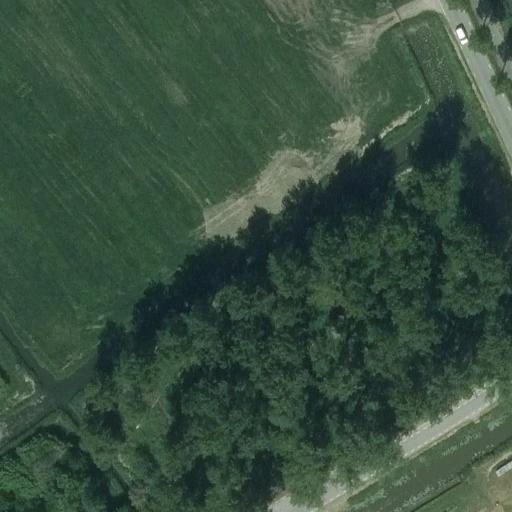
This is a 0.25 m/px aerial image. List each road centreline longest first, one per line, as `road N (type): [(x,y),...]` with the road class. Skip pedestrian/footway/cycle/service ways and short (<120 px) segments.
road 1 (unclassified): [(297,511),(511,377)]
road 2 (unclassified): [(511,132),(451,0)]
